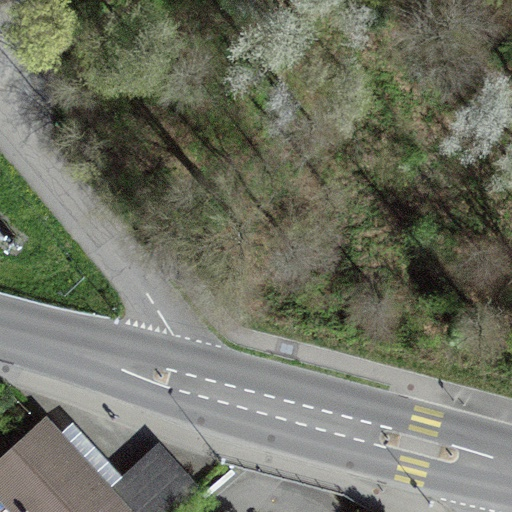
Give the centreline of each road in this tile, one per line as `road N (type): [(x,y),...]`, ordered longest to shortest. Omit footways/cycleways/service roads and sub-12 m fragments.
road 1 (secondary): [(170,380),(511,470)]
road 2 (residential): [(0,116),(170,325),(170,380)]
road 3 (secondary): [(0,331),(170,380)]
